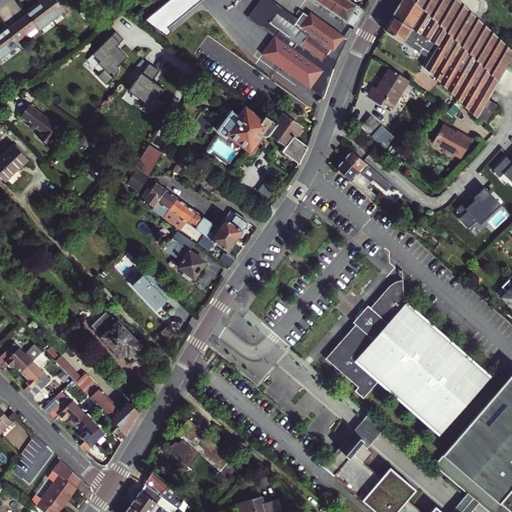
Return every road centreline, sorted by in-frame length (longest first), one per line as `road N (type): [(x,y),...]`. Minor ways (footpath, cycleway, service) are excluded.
road 1 (residential): [(386,0),(302,183),(107,490)]
road 2 (residential): [(107,490),(0,384)]
